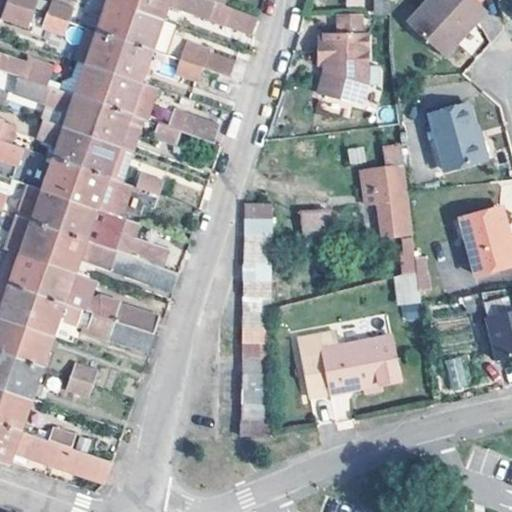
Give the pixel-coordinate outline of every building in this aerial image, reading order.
[(8,0),(8,1),(35,10),(38,0),(8,0)] [(107,0),(107,1),(133,10),(136,0),(107,0)] [(136,0),(133,10),(160,20),(166,5),(206,18),(211,3),(203,0),(136,0)] [(373,0),(374,16),(389,16),(388,0),(373,0)] [(473,7),(464,0),(437,0),(409,32),(435,56),(467,21),(473,27),(483,16),(473,7)] [(35,10),(8,1),(3,17),(30,27),(36,11),(35,10)] [(107,1),(97,32),(123,41),(133,10),(107,1)] [(46,14),(65,21),(70,8),(50,2),(46,14)] [(221,24),(245,33),(251,16),(227,8),(221,24)] [(150,50),(160,20),(133,10),(123,41),(150,50)] [(61,33),(65,21),(46,14),(42,26),(61,33)] [(254,17),(251,16),(245,33),(249,34),(254,17)] [(358,27),(358,16),(336,16),(336,27),(358,27)] [(175,25),(160,20),(150,50),(164,55),(175,25)] [(473,27),(467,21),(435,56),(442,62),(473,27)] [(61,33),(42,26),(40,33),(59,40),(61,33)] [(366,69),(366,38),(358,38),(358,27),(336,27),(335,37),(322,37),(322,68),(327,69),(327,77),(341,77),(366,76),(366,86),(365,88),(377,89),(376,69),(366,69)] [(86,64),(97,32),(85,28),(74,60),(76,61),(86,64)] [(97,32),(86,64),(112,73),(115,63),(123,41),(97,32)] [(150,50),(123,41),(115,63),(112,73),(138,82),(150,50)] [(205,49),(186,43),(183,49),(202,56),(204,52),(205,49)] [(179,61),(199,67),(202,56),(183,49),(179,61)] [(202,56),(199,67),(228,78),(232,62),(204,52),(202,56)] [(46,80),(51,65),(32,58),(29,64),(4,56),(0,65),(0,69),(18,76),(44,85),(46,80)] [(75,96),(100,105),(112,73),(86,64),(76,61),(70,78),(60,82),(59,85),(46,80),(44,85),(48,86),(75,96)] [(199,67),(179,61),(175,74),(194,80),(199,67)] [(100,105),(128,114),(141,119),(144,120),(155,88),(138,82),(112,73),(100,105)] [(64,127),(90,136),(100,105),(75,96),(48,86),(44,85),(18,76),(12,92),(62,109),(69,112),(64,127)] [(366,76),(341,77),(342,103),(359,109),(365,88),(366,86),(366,76)] [(316,94),(342,103),(341,77),(327,77),(321,77),(316,94)] [(90,136),(116,145),(131,151),(141,119),(128,114),(100,105),(90,136)] [(214,122),(164,105),(157,125),(177,131),(207,142),(214,122)] [(475,129),(468,107),(429,119),(446,175),(482,165),(473,130),(475,129)] [(69,112),(62,109),(58,125),(64,127),(69,112)] [(79,168),(90,136),(64,127),(58,125),(41,119),(34,138),(57,146),(53,159),(79,168)] [(15,126),(3,122),(0,132),(0,140),(10,144),(15,126)] [(173,143),(177,131),(157,125),(153,137),(173,143)] [(488,162),(479,128),(475,129),(473,130),(482,165),(488,162)] [(116,145),(90,136),(79,168),(105,177),(121,182),(131,151),(116,145)] [(0,140),(0,157),(17,164),(20,154),(27,156),(28,150),(10,144),(0,140)] [(404,185),(398,147),(383,148),(385,169),(360,172),(362,187),(372,186),(374,204),(379,238),(411,233),(404,185)] [(53,159),(42,191),(67,200),(79,168),(53,159)] [(121,182),(105,177),(79,168),(67,200),(94,209),(119,218),(130,186),(121,182)] [(136,188),(155,194),(159,183),(140,176),(136,188)] [(31,223),(42,191),(26,186),(15,218),(31,223)] [(374,204),(372,186),(362,187),(364,205),(374,204)] [(155,194),(136,188),(132,200),(150,206),(155,194)] [(31,223),(56,232),(60,222),(67,200),(42,191),(31,223)] [(0,212),(4,214),(6,207),(8,201),(0,197),(0,212)] [(60,222),(56,232),(160,268),(166,251),(129,239),(135,223),(119,218),(94,209),(67,200),(60,222)] [(330,234),(328,205),(298,207),(300,236),(330,234)] [(247,206),(246,219),(272,220),(272,207),(247,206)] [(500,234),(495,212),(459,219),(470,274),(511,265),(511,264),(507,233),(500,234)] [(11,250),(46,262),(56,232),(31,223),(15,218),(14,217),(3,247),(11,250)] [(245,236),(272,237),(272,220),(246,219),(245,236)] [(46,262),(73,272),(77,260),(157,289),(163,269),(160,268),(56,232),(46,262)] [(245,236),(244,250),(272,252),(272,237),(245,236)] [(399,255),(402,279),(417,276),(412,239),(402,241),(404,254),(399,255)] [(46,262),(11,250),(0,282),(35,295),(46,262)] [(244,265),(271,266),(272,252),(244,250),(244,265)] [(72,273),(73,272),(46,262),(35,295),(61,304),(80,311),(142,332),(148,314),(99,296),(87,301),(94,280),(72,273)] [(271,282),(271,266),(244,265),(243,280),(271,282)] [(176,273),(163,269),(157,289),(169,294),(176,273)] [(402,279),(405,295),(419,292),(417,276),(402,279)] [(271,282),(243,280),(242,296),(270,297),(271,282)] [(0,317),(24,327),(35,295),(0,282),(0,317)] [(511,311),(507,313),(501,291),(477,294),(495,364),(511,359),(511,311)] [(61,304),(35,295),(24,327),(51,336),(56,321),(75,327),(76,325),(80,311),(61,304)] [(270,297),(242,296),(241,313),(269,314),(268,313),(270,297)] [(135,350),(142,332),(80,311),(76,325),(83,327),(88,327),(107,334),(106,339),(135,350)] [(241,328),(268,329),(269,314),(241,313),(241,328)] [(142,332),(154,336),(160,318),(148,314),(142,332)] [(0,352),(13,357),(24,327),(0,317),(0,352)] [(387,324),(348,332),(348,337),(387,328),(387,324)] [(49,341),(51,336),(24,327),(13,357),(40,367),(46,350),(53,351),(56,343),(49,341)] [(241,328),(240,343),(267,344),(268,329),(241,328)] [(348,337),(349,386),(359,383),(362,391),(362,396),(379,392),(378,388),(399,383),(387,328),(348,337)] [(142,332),(135,350),(147,355),(154,336),(142,332)] [(348,337),(348,332),(296,343),(308,402),(330,398),(329,391),(349,386),(348,337)] [(239,359),(267,360),(267,344),(240,343),(239,359)] [(0,352),(0,389),(2,390),(13,357),(0,352)] [(463,356),(444,360),(451,391),(470,387),(463,356)] [(35,383),(40,367),(13,357),(2,390),(29,399),(31,394),(38,396),(41,385),(35,383)] [(265,377),(267,360),(239,359),(238,375),(265,377)] [(74,365),(71,377),(91,384),(94,373),(74,365)] [(265,377),(238,375),(237,390),(265,392),(265,377)] [(91,384),(71,377),(67,389),(87,396),(91,384)] [(359,383),(349,386),(349,394),(362,391),(359,383)] [(349,394),(349,386),(329,391),(330,398),(349,394)] [(2,390),(0,395),(0,424),(18,430),(29,399),(2,390)] [(237,390),(237,405),(264,407),(265,392),(237,390)] [(237,405),(236,420),(263,422),(264,407),(237,405)] [(263,438),(263,422),(236,420),(235,436),(263,438)] [(0,424),(0,461),(7,464),(11,451),(91,478),(98,458),(69,448),(49,441),(18,430),(0,424)] [(54,428),(49,441),(69,448),(73,435),(54,428)] [(110,462),(98,458),(91,478),(103,482),(110,462)]
